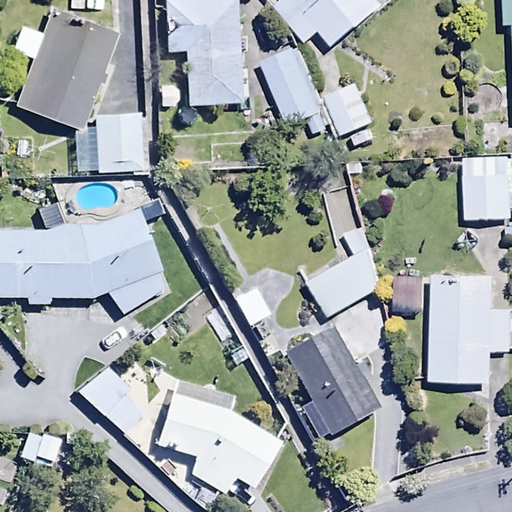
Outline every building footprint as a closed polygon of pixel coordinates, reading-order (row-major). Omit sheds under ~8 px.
[(248,109),(242,1),(197,4),(196,0),(161,0),(165,58),(184,57),(187,112),(248,109)] [(286,0),(273,11),(305,49),(318,37),(333,54),(384,11),(374,0),(286,0)] [(511,0),(503,0),(505,32),(511,31),(511,0)] [(31,67),(14,110),(81,136),(118,41),(51,15),(42,38),(21,30),(10,59),(31,67)] [(296,52),(259,68),(288,131),(306,123),(314,141),(332,133),(296,52)] [(373,129),(357,88),(324,101),(341,142),(373,129)] [(147,119),(92,121),(93,138),(74,138),(75,177),(95,176),(95,181),(148,179),(147,119)] [(254,149),(209,148),(209,167),(217,167),(216,175),(253,176),(254,149)] [(511,161),(464,162),(465,227),(511,225),(511,161)] [(44,237),(0,233),(0,305),(26,306),(26,312),(49,312),(49,305),(90,306),(106,300),(119,317),(165,297),(141,216),(80,233),(60,230),(52,209),(36,215),(44,237)] [(381,293),(364,231),(333,243),(341,269),(305,285),(329,321),(381,293)] [(433,280),(430,386),(490,388),(491,358),(511,359),(511,343),(511,315),(493,315),(494,282),(433,280)] [(256,288),(236,299),(250,325),(271,314),(256,288)] [(378,304),(361,312),(371,335),(388,327),(378,304)] [(379,414),(332,333),(280,363),(327,444),(379,414)] [(105,375),(75,398),(122,441),(142,420),(122,402),(128,396),(105,375)] [(283,450),(230,417),(235,403),(176,384),(154,452),(194,464),(191,480),(226,502),(236,486),(254,497),(283,450)] [(42,444),(27,440),(18,464),(33,470),(36,463),(53,469),(62,446),(44,439),(42,444)]
